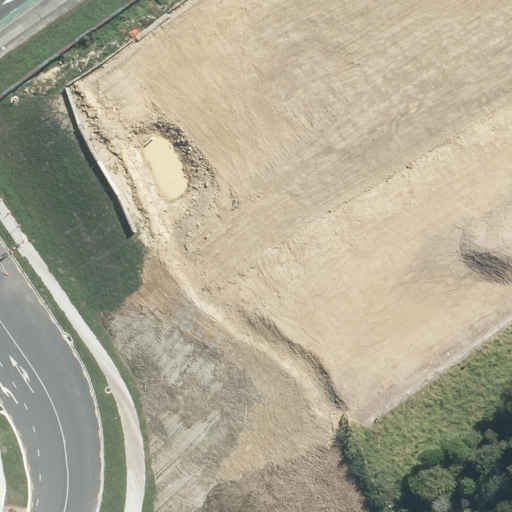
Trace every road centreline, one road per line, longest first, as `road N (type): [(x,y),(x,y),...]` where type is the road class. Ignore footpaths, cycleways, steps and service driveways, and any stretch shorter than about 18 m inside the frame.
road 1 (unknown): [(351,0),(130,113)]
road 2 (residential): [(63,511),(65,445),(49,400),(0,321)]
